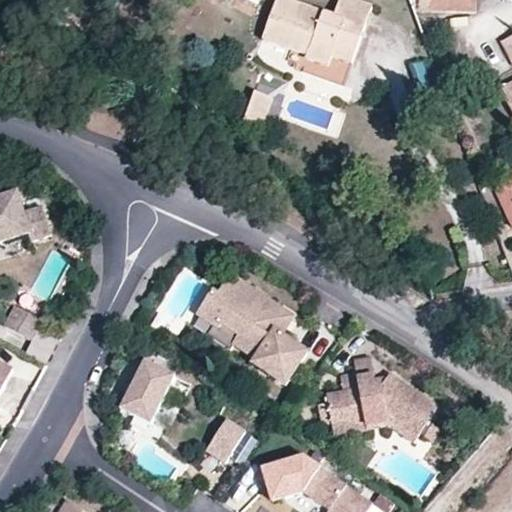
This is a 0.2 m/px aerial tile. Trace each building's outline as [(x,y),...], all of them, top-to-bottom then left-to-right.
[(279,0),(266,38),(311,54),(309,59),(332,68),(336,57),(355,64),(375,8),(351,0),(340,0),(335,15),(292,0),(279,0)] [(421,0),(422,10),(474,10),(474,0),(421,0)] [(511,36),(500,43),(511,68),(511,84),(502,89),(511,107),(511,36)] [(204,44),(187,53),(195,69),(212,61),(204,44)] [(256,92),(245,121),(263,128),(274,98),(256,92)] [(511,208),(511,177),(494,186),(506,211),(511,208)] [(0,243),(30,234),(33,242),(53,235),(44,208),(25,214),(19,194),(0,199),(0,243)] [(235,350),(237,351),(259,364),(256,368),(290,389),(310,356),(283,340),(286,334),(280,330),(277,318),(281,313),(229,281),(217,302),(212,298),(198,321),(215,332),(219,334),(222,329),(240,340),(235,350)] [(15,306),(4,326),(30,339),(41,320),(15,306)] [(297,316),(281,313),(277,318),(280,330),(286,334),(297,316)] [(234,356),(237,351),(235,350),(240,340),(222,329),(219,334),(215,332),(210,342),(234,356)] [(395,416),(424,430),(440,404),(392,374),(384,383),(374,357),(354,362),(357,373),(344,378),(346,394),(331,396),(338,425),(395,416)] [(0,403),(17,371),(0,362),(0,403)] [(146,362),(121,410),(151,426),(153,423),(168,431),(190,390),(174,382),(176,378),(146,362)] [(417,440),(424,430),(395,416),(338,425),(341,436),(391,426),(417,440)] [(441,436),(449,422),(439,418),(432,431),(441,436)] [(228,420),(208,452),(227,464),(247,432),(228,420)] [(303,460),(264,473),(275,504),(304,494),(331,510),(330,511),(368,511),(374,503),(303,460)] [(250,483),(227,494),(234,510),(257,499),(250,483)] [(83,511),(68,503),(62,511),(83,511)]
